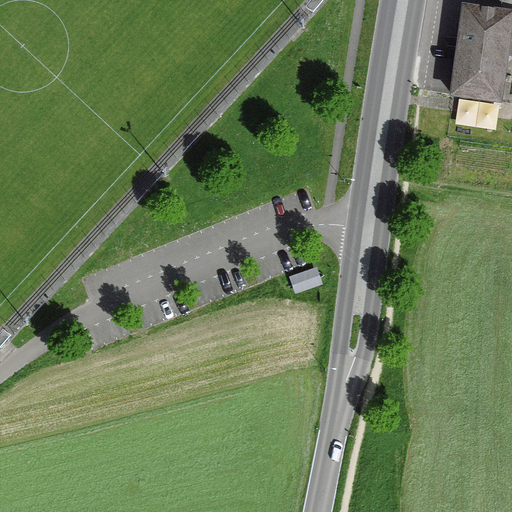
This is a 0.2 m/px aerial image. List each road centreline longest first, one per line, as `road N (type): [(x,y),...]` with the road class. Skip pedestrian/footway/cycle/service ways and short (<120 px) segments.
road 1 (residential): [(0,375),(94,311),(291,233),(372,225)]
road 2 (tertiary): [(372,225),(316,511)]
road 3 (tertiary): [(402,0),(372,225)]
